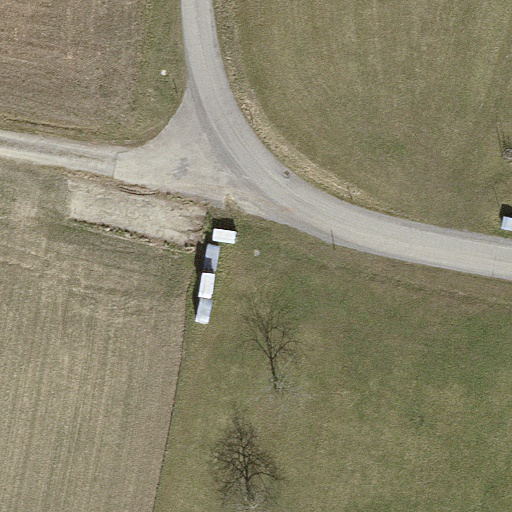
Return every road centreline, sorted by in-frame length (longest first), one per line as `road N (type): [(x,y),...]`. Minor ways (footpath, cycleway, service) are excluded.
road 1 (residential): [(511,265),(402,247),(238,185),(204,94),(196,0)]
road 2 (track): [(0,137),(238,185)]
